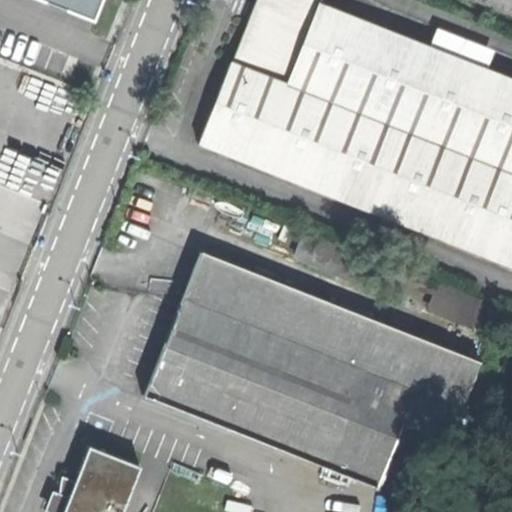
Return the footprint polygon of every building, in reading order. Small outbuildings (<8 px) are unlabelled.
[(103,0),(41,0),(96,20),(103,0)] [(511,259),(511,72),(324,0),(318,0),(287,80),(229,57),(198,138),(511,259)] [(251,0),(242,24),(229,57),(287,80),(318,0),(251,0)] [(511,0),(481,0),(511,12),(511,0)] [(196,249),(177,297),(364,371),(327,465),(374,484),(411,390),(457,409),(477,361),(196,249)] [(427,308),(474,326),(486,297),(439,279),(427,308)] [(160,339),(140,390),(327,465),(364,371),(177,297),(160,339)] [(57,511),(117,511),(137,464),(85,443),(57,511)]
